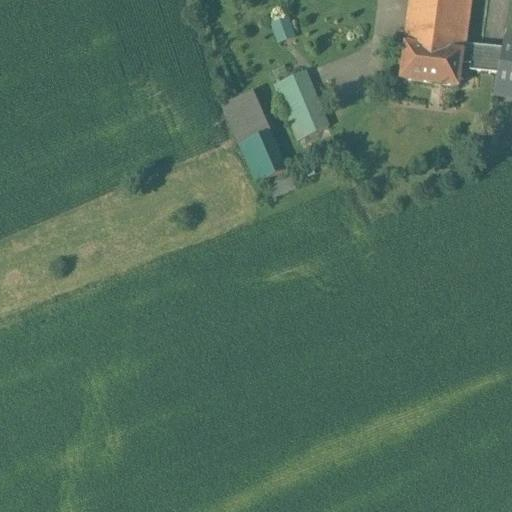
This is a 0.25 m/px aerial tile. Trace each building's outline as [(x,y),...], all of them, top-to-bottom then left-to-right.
[(410,0),(405,46),(463,53),(464,48),(471,0),(410,0)] [(281,22),(252,34),(299,143),(327,130),(281,22)] [(511,35),(506,35),(502,51),(497,75),(494,97),(511,100),(511,35)] [(463,53),(405,46),(401,81),(460,89),(462,65),(463,53)] [(463,53),(462,65),(470,67),(470,72),(497,75),(502,51),(464,48),(463,53)] [(252,95),(222,107),(257,186),(287,174),(252,95)] [(289,179),(268,188),(274,200),(295,191),(289,179)]
